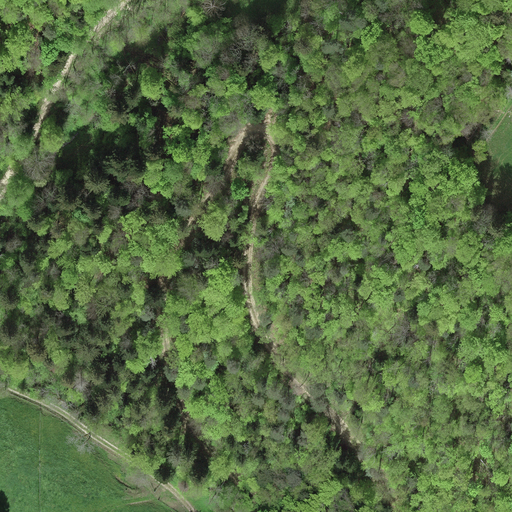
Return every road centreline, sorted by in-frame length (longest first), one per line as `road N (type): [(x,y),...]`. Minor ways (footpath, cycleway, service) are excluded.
road 1 (track): [(393,511),(360,450),(256,321),(247,252),(277,148),(268,130),(251,129),(178,241),(161,313),(184,410),(254,511)]
road 2 (track): [(123,0),(73,45),(0,196)]
road 3 (track): [(193,511),(151,471),(0,380)]
